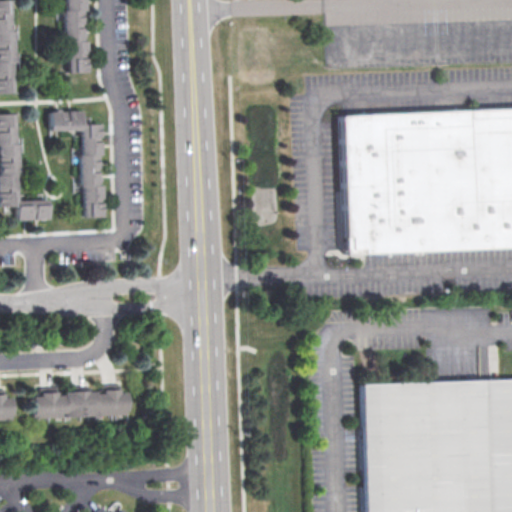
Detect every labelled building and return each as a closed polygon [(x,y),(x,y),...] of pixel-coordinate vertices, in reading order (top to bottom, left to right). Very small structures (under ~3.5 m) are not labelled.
[(0,0),(0,92),(10,92),(9,30),(7,30),(6,0),(0,0)] [(60,0),(63,71),(83,71),(80,0),(60,0)] [(76,129),(78,216),(98,215),(96,122),(78,123),(78,110),(46,111),(46,130),(76,129)] [(329,122),(511,110),(511,248),(337,256),(329,122)] [(0,205),(12,205),(12,219),(44,218),(44,199),(13,200),(12,113),(0,112),(0,205)] [(361,511),(360,383),(511,377),(511,511),(361,511)] [(29,396),(30,419),(124,415),(123,392),(116,392),(116,384),(98,385),(98,394),(92,394),(92,391),(83,392),(83,387),(68,387),(68,392),(60,392),(60,395),(53,395),(53,387),(35,388),(36,396),(29,396)] [(0,420),(9,420),(8,397),(1,397),(0,389),(0,420)]
